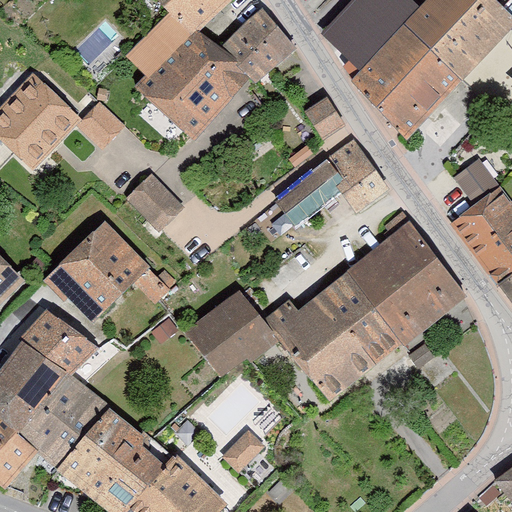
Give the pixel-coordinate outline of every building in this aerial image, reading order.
[(293,46),(256,9),(217,49),(195,32),(227,0),(151,0),(184,32),(180,37),(144,27),(115,60),(143,77),(125,88),(187,139),(240,78),(252,83),(293,46)] [(365,0),(329,41),(364,74),(423,10),(412,0),(365,0)] [(511,17),(507,13),(493,0),(432,0),(423,10),(364,74),(355,84),(413,140),(511,34),(511,17)] [(511,71),(498,85),(511,100),(511,71)] [(76,119),(27,74),(0,102),(0,150),(25,173),(76,119)] [(310,108),(327,136),(349,122),(332,95),(310,108)] [(388,187),(355,143),(323,168),(341,192),(355,211),(388,187)] [(341,192),(323,168),(278,204),(295,227),(341,192)] [(162,230),(189,205),(156,170),(129,196),(162,230)] [(511,206),(496,184),(447,217),(490,278),(511,262),(511,206)] [(175,285),(99,212),(36,277),(82,322),(125,278),(154,306),(175,285)] [(458,293),(402,221),(265,327),(321,399),(458,293)] [(511,262),(490,278),(511,309),(511,262)] [(8,272),(0,264),(0,302),(16,286),(4,276),(8,272)] [(267,336),(231,290),(179,330),(214,376),(267,336)] [(95,343),(43,307),(0,355),(0,425),(36,448),(46,466),(99,401),(64,375),(95,343)] [(435,381),(447,372),(429,347),(417,356),(435,381)] [(99,401),(46,466),(102,511),(111,511),(161,452),(99,401)] [(0,484),(36,448),(0,425),(0,484)] [(226,455),(245,471),(269,443),(250,427),(226,455)] [(205,511),(217,499),(161,452),(111,511),(205,511)] [(511,458),(484,479),(511,510),(511,458)]
